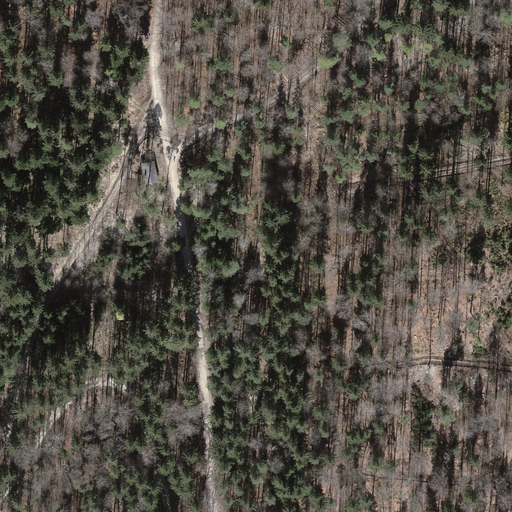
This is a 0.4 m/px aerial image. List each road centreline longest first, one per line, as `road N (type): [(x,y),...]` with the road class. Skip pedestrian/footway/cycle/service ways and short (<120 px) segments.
road 1 (track): [(157,100),(186,238),(214,511)]
road 2 (track): [(0,450),(35,326),(157,100)]
road 3 (track): [(168,511),(135,399),(110,381),(91,382),(70,399),(0,496)]
road 4 (track): [(169,149),(307,75),(376,0)]
